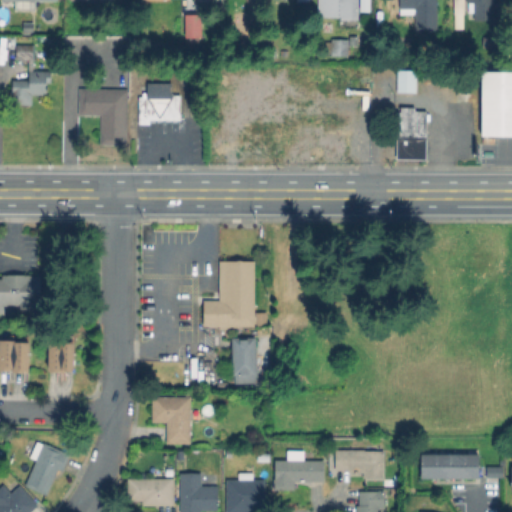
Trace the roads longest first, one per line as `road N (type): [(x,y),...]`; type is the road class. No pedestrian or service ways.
road 1 (secondary): [(511,193),(117,193)]
road 2 (residential): [(117,193),(115,412),(82,500)]
